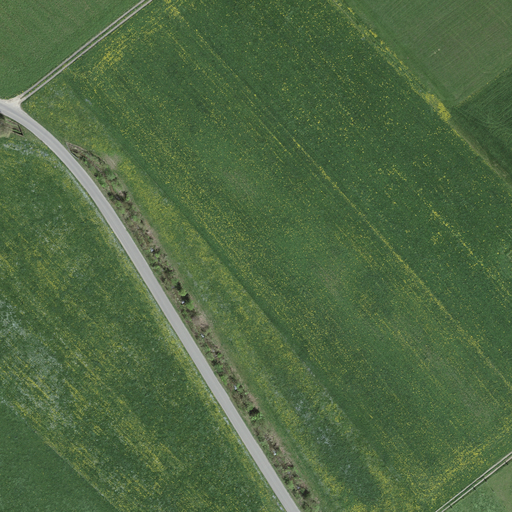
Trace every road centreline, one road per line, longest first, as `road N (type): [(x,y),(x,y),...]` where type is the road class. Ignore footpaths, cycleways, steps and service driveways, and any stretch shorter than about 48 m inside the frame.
road 1 (unclassified): [(295,511),(86,181),(38,130),(0,107)]
road 2 (track): [(152,0),(7,110)]
